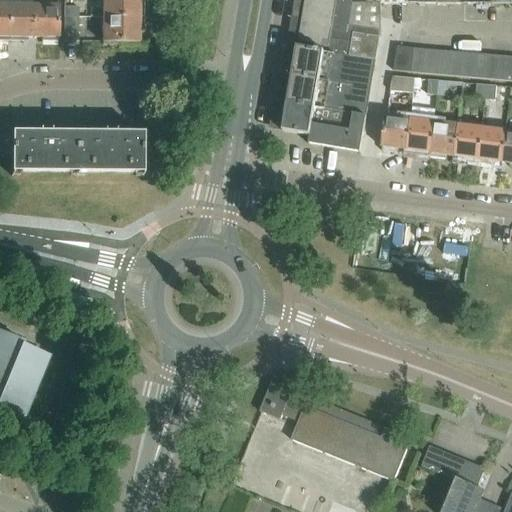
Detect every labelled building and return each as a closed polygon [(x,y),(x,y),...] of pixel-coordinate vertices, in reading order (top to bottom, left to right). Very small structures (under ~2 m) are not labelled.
[(139,3),(139,0),(101,0),(101,17),(144,17),(144,3),(139,3)] [(381,31),(381,5),(352,5),(353,0),(352,0),(309,0),(308,11),(304,11),(304,16),(307,17),(302,43),(344,50),(349,26),(381,31)] [(0,41),(9,42),(9,8),(0,8),(0,41)] [(33,38),(33,9),(9,8),(9,42),(25,42),(25,38),(33,38)] [(78,8),(63,8),(63,17),(78,17),(78,8)] [(57,42),(57,9),(33,9),(33,38),(41,38),(41,42),(57,42)] [(78,43),(78,17),(63,17),(63,42),(78,43)] [(144,34),(144,17),(101,17),(101,43),(102,43),(102,46),(115,46),(115,43),(139,43),(139,34),(144,34)] [(377,49),(380,37),(353,33),(351,44),(377,49)] [(375,61),(377,49),(351,44),(348,57),(375,61)] [(410,73),(413,49),(395,47),(393,71),(410,73)] [(370,90),(375,61),(348,57),(297,48),(292,76),(370,90)] [(423,74),(425,50),(413,49),(410,73),(423,74)] [(436,75),(438,51),(425,50),(423,74),(436,75)] [(449,76),(451,52),(438,51),(436,75),(449,76)] [(461,77),(463,53),(451,52),(449,76),(461,77)] [(474,79),(476,55),(463,53),(461,77),(474,79)] [(487,80),(489,56),(476,55),(474,79),(487,80)] [(499,81),(501,57),(489,56),(487,80),(499,81)] [(511,82),(511,75),(511,57),(501,57),(499,81),(511,82)] [(365,117),(370,90),(292,76),(287,103),(365,117)] [(414,94),(415,80),(393,78),(391,92),(414,94)] [(436,97),(438,83),(429,82),(428,97),(436,97)] [(463,89),(463,85),(438,83),(436,97),(447,98),(448,88),(463,89)] [(484,101),(486,87),(476,86),(476,101),(484,101)] [(495,103),(497,88),(486,87),(484,101),(495,103)] [(359,153),(365,117),(287,103),(282,132),(309,136),(307,144),(359,153)] [(405,151),(410,119),(385,115),(380,150),(397,153),(397,149),(405,151)] [(429,157),(434,122),(410,119),(405,151),(414,152),(413,155),(429,157)] [(453,157),(457,125),(434,122),(429,157),(445,159),(445,156),(453,157)] [(476,163),(480,128),(457,125),(453,157),(461,158),(460,161),(476,163)] [(500,162),(504,131),(480,128),(476,163),(491,165),(492,161),(500,162)] [(77,177),(77,130),(11,129),(11,135),(11,157),(11,177),(12,177),(12,173),(76,173),(76,177),(77,177)] [(142,177),(143,130),(77,130),(77,177),(77,173),(141,173),(141,177),(142,177)] [(511,167),(511,131),(504,131),(500,162),(508,164),(508,167),(511,167)] [(0,157),(11,157),(11,135),(0,135),(0,157)] [(24,344),(0,333),(0,409),(22,418),(47,358),(23,348),(24,344)] [(412,439),(301,395),(272,383),(261,413),(281,421),(283,416),(299,422),(292,441),(394,482),(412,439)] [(464,483),(452,511),(475,511),(484,491),(478,489),(485,470),(430,447),(422,466),(464,483)] [(408,508),(408,494),(396,495),(396,509),(408,508)]
